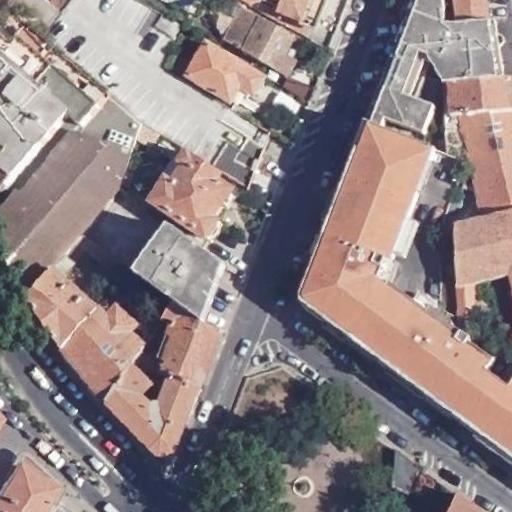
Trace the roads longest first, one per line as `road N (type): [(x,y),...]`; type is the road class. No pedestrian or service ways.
road 1 (residential): [(247,315),(376,0)]
road 2 (residential): [(511,501),(247,315)]
road 3 (residential): [(165,505),(247,315)]
road 4 (secondary): [(46,376),(165,505)]
road 5 (tertiary): [(46,376),(66,430),(139,511)]
road 6 (tertiary): [(23,426),(115,511)]
